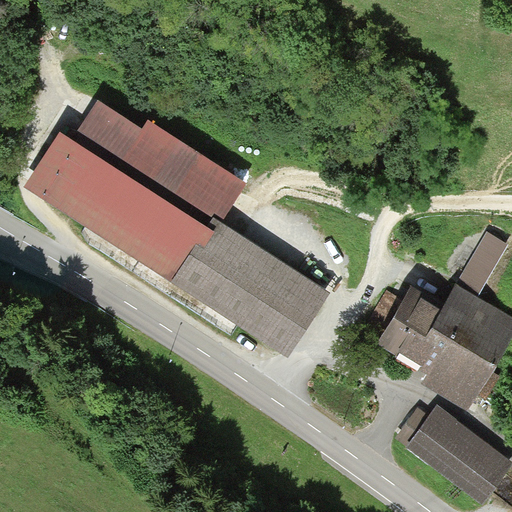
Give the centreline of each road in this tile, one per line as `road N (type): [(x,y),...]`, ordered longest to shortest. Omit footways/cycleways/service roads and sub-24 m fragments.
road 1 (tertiary): [(422,511),(157,320),(0,234)]
road 2 (track): [(511,203),(392,211),(375,244),(373,279),(270,399)]
